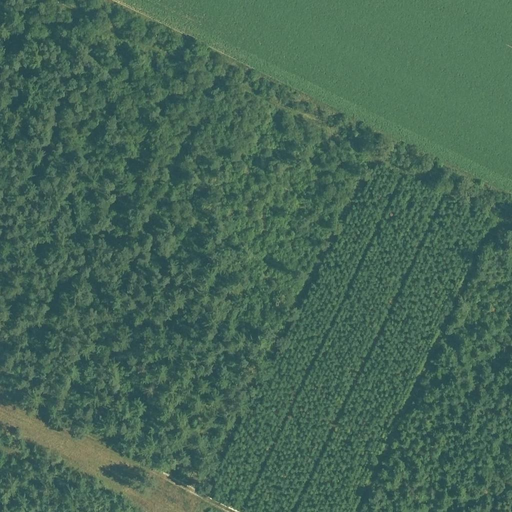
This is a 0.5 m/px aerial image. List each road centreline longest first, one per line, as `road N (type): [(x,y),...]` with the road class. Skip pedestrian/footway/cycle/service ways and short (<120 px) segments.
road 1 (track): [(499,192),(357,511)]
road 2 (track): [(511,198),(265,93)]
road 3 (track): [(0,400),(236,511)]
